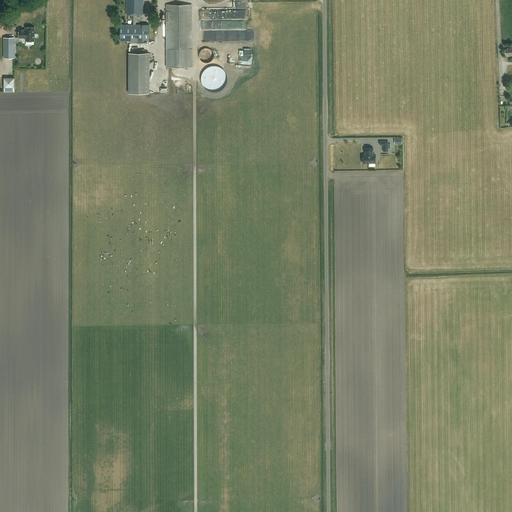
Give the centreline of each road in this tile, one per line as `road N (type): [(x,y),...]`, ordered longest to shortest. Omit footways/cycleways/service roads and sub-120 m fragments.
road 1 (unclassified): [(328,511),(324,0)]
road 2 (track): [(194,0),(196,511)]
